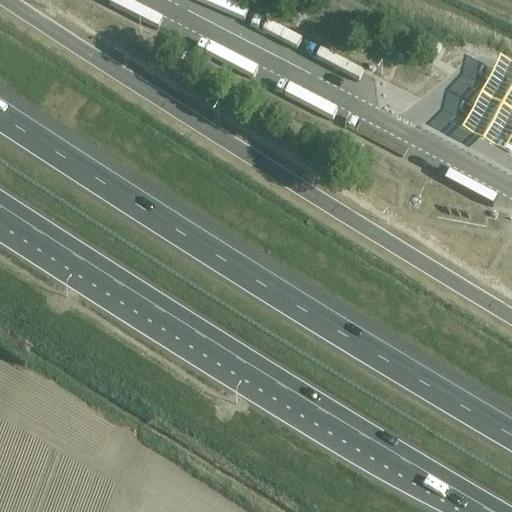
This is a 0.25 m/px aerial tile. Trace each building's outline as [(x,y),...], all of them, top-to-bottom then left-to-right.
[(120,2),(117,10),(146,22),(149,13),(120,2)] [(235,57),(230,67),(285,97),(290,87),(235,57)] [(511,63),(499,57),(459,129),(502,152),(511,133),(511,63)] [(369,129),(365,137),(415,160),(419,152),(369,129)] [(477,160),(481,149),(462,143),(458,153),(477,160)] [(440,164),(435,173),(490,202),(495,195),(482,188),(483,187),(440,164)]
